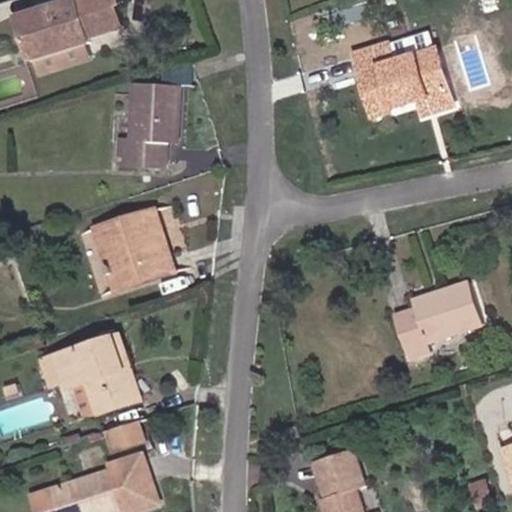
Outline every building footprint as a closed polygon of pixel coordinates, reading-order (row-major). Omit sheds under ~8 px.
[(124,0),(78,0),(21,17),(35,55),(134,29),(124,0)] [(395,44),(360,53),(379,120),(426,105),(436,117),(463,107),(445,48),(406,58),(395,44)] [(190,88),(135,83),(133,137),(123,136),(121,168),(173,172),(174,145),(188,146),(190,88)] [(162,207),(98,227),(119,292),(183,271),(162,207)] [(477,280),(416,297),(418,306),(400,313),(417,359),(439,353),(436,342),(493,327),(477,280)] [(126,334),(59,354),(73,393),(91,388),(102,415),(149,402),(126,334)] [(114,453),(151,442),(144,419),(107,431),(114,453)] [(364,452),(320,463),(332,499),(327,500),(331,511),(372,511),(365,491),(376,487),(364,452)] [(116,472),(33,495),(39,511),(153,511),(172,507),(150,453),(113,465),(116,472)]
